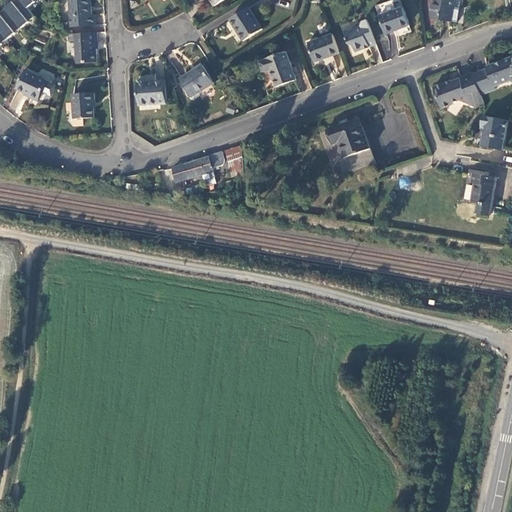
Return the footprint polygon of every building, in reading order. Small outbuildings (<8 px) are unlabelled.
[(21,0),(15,0),(5,8),(21,28),(22,29),(30,22),(29,22),(35,17),(28,8),(21,0)] [(35,1),(36,0),(21,0),(28,8),(36,2),(35,1)] [(69,0),(71,26),(95,25),(94,14),(91,15),(90,0),(69,0)] [(461,0),(434,0),(431,19),(458,23),(461,0)] [(385,34),(410,25),(404,7),(379,16),(385,34)] [(5,8),(0,12),(0,29),(7,39),(8,39),(16,33),(15,33),(21,28),(5,8)] [(244,41),(262,30),(249,8),(231,20),(244,41)] [(366,48),(377,44),(368,19),(363,20),(361,25),(344,32),(349,43),(354,46),(354,52),(363,48),(363,47),(366,46),(366,48)] [(98,33),(75,34),(77,63),(98,62),(96,44),(99,42),(98,33)] [(315,62),(341,52),(334,33),(308,43),(315,62)] [(276,87),(297,79),(291,61),(287,62),(283,53),(267,58),(267,59),(259,62),(263,74),(270,71),(276,87)] [(486,68),(472,73),(480,94),(494,88),(493,85),(507,79),(511,81),(511,80),(511,59),(511,57),(502,60),(502,62),(495,65),(494,63),(485,66),(486,68)] [(192,98),(214,84),(202,65),(180,79),(192,98)] [(49,81),(26,70),(18,88),(31,94),(30,96),(39,101),(44,91),(49,81)] [(472,73),(471,71),(459,76),(459,78),(451,81),(450,80),(433,86),(441,108),(451,104),(451,103),(459,100),(469,106),(482,101),(480,94),(472,73)] [(57,85),(49,81),(44,91),(52,95),(57,85)] [(167,104),(165,82),(155,83),(154,84),(150,85),(149,81),(138,82),(139,84),(137,84),(139,107),(167,104)] [(94,93),(73,94),(75,119),(94,118),(93,101),(95,101),(94,93)] [(502,152),(508,121),(482,117),(480,130),(485,135),(483,148),(502,152)] [(376,163),(360,119),(319,133),(335,178),(376,163)] [(243,145),(226,151),(231,173),(236,172),(244,169),(243,145)] [(223,153),(173,168),(177,182),(214,171),(214,169),(223,166),(225,165),(225,163),(223,153)] [(479,205),(477,215),(491,217),(497,178),(474,174),(472,184),(476,184),(472,204),(479,205)] [(193,186),(195,199),(204,200),(201,191),(205,190),(204,187),(201,188),(200,185),(193,186)]
